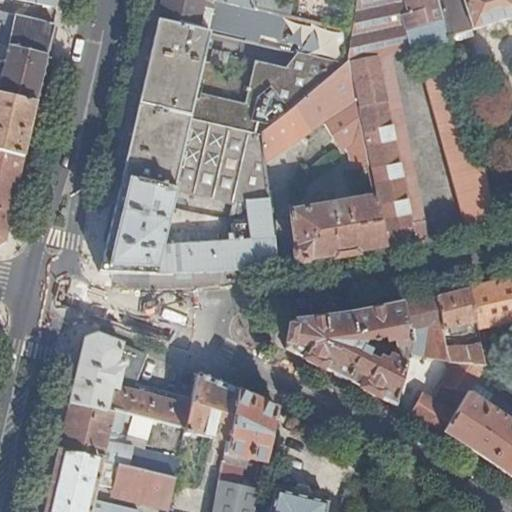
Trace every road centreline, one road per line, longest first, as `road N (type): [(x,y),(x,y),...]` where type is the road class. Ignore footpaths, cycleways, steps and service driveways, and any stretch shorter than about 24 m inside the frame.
road 1 (residential): [(120,313),(226,355),(432,466),(497,511)]
road 2 (residential): [(511,248),(393,281),(198,310),(120,313)]
road 3 (secondary): [(44,290),(115,0)]
road 4 (secondary): [(0,478),(44,290)]
